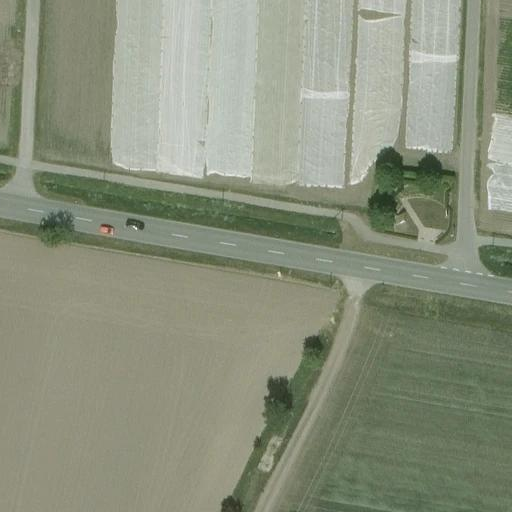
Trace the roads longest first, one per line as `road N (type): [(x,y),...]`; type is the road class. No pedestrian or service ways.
road 1 (tertiary): [(0,205),(462,285)]
road 2 (unclassified): [(462,285),(473,0)]
road 3 (track): [(364,268),(352,308),(269,450),(243,511)]
